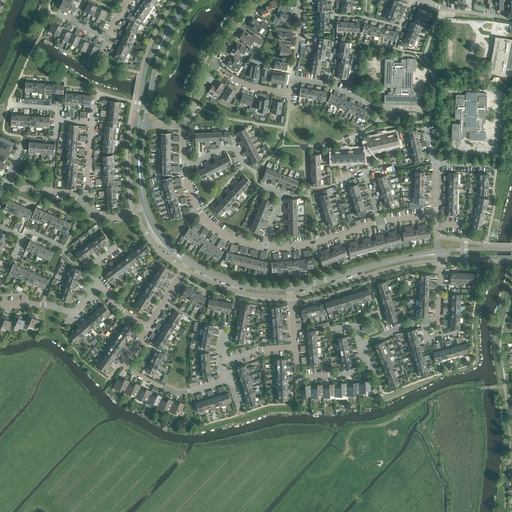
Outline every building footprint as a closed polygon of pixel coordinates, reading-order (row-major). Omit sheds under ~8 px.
[(146,0),(144,0),(142,3),(151,9),(154,5),(146,0)] [(272,10),(272,8),(277,6),(274,0),(267,3),(267,4),(265,5),(266,6),(260,9),(262,13),(260,13),(261,16),(263,15),(269,13),(268,10),(269,9),(269,10),(270,10),(272,10)] [(491,7),(491,1),(490,0),(478,0),(479,1),(484,1),(484,2),(486,2),(486,8),(491,8),(491,7)] [(495,0),(495,1),(491,1),(491,7),(495,7),(495,9),(503,9),(502,0),(495,0)] [(89,13),(93,4),(88,2),(84,11),(89,13)] [(151,9),(142,3),(140,7),(147,12),(148,14),(151,9)] [(388,8),(398,12),(400,7),(390,3),(388,8)] [(70,8),(61,4),(59,8),(68,12),(70,8)] [(94,15),(98,6),(93,4),(89,13),(94,15)] [(98,17),(102,9),(98,6),(94,15),(98,17)] [(289,24),(292,15),(288,13),(288,10),(288,7),(288,6),(280,6),(278,11),(282,13),(280,20),(289,24)] [(147,12),(140,7),(137,11),(145,18),(148,14),(147,12)] [(396,17),(398,12),(388,8),(386,13),(396,17)] [(102,9),(98,17),(104,20),(108,12),(106,12),(107,11),(102,9)] [(145,18),(137,11),(134,16),(130,13),(128,16),(141,23),(142,22),(145,18)] [(396,17),(386,13),(385,18),(395,22),(396,17)] [(426,16),(417,13),(417,14),(415,18),(424,21),(426,16)] [(128,25),(138,29),(140,25),(141,23),(128,16),(127,18),(130,20),(128,25)] [(261,23),(254,18),(249,26),(259,32),(262,27),(266,30),(268,26),(271,28),(272,26),(269,24),(267,23),(268,22),(265,20),(264,21),(263,20),(261,23)] [(422,26),(424,21),(415,18),(413,23),(422,26)] [(55,33),(59,25),(54,22),(53,23),(52,23),(49,31),(55,33)] [(422,26),(413,23),(411,22),(409,27),(420,31),(422,26)] [(55,33),(59,35),(60,36),(63,29),(63,27),(59,25),(55,33)] [(126,29),(135,34),(135,33),(136,34),(138,29),(128,25),(126,29)] [(291,41),(292,33),(289,32),(289,29),(278,27),(277,31),(280,31),(279,39),(291,41)] [(418,35),(420,31),(409,27),(407,31),(418,35)] [(72,33),(68,42),(73,44),(79,29),(77,28),(75,34),(72,33)] [(63,39),(67,31),(63,29),(60,36),(59,35),(58,37),(63,39)] [(77,46),(81,39),(81,37),(79,36),(81,30),(79,29),(73,44),(77,46)] [(127,30),(125,34),(133,38),(135,34),(126,29),(126,30),(127,30)] [(68,42),(72,33),(67,31),(63,39),(68,42)] [(252,37),(249,35),(249,34),(244,31),(239,38),(250,45),(254,40),(260,44),(263,40),(254,33),(252,37)] [(418,35),(407,31),(406,36),(416,40),(418,35)] [(135,39),(133,38),(125,34),(123,39),(133,44),(135,39)] [(416,40),(406,36),(404,42),(414,46),(416,40)] [(494,52),(491,73),(511,76),(511,39),(502,38),(502,40),(495,39),(493,51),(494,52)] [(77,46),(76,47),(81,50),(85,41),(81,39),(77,46)] [(120,44),(130,48),(133,44),(123,39),(120,44)] [(85,41),(81,50),(86,52),(90,43),(85,41)] [(90,43),(86,52),(90,54),(94,45),(90,43)] [(229,53),(233,56),(236,58),(239,60),(241,57),(238,55),(241,52),(244,54),(247,49),(241,45),(241,46),(237,43),(235,46),(234,45),(229,53)] [(289,56),(290,48),(287,47),(287,44),(280,43),(279,46),(282,46),(280,53),(283,54),(283,55),(289,56)] [(118,48),(128,53),(130,48),(120,44),(118,48)] [(94,45),(90,54),(95,56),(99,47),(94,45)] [(126,58),(128,53),(118,48),(116,53),(126,58)] [(126,58),(116,53),(114,58),(124,62),(126,58)] [(243,62),(239,60),(236,58),(233,56),(230,60),(229,59),(225,64),(238,72),(241,67),(243,62)] [(418,105),(418,96),(416,96),(416,86),(412,86),(413,71),(415,71),(416,59),(407,58),(407,60),(401,60),(401,63),(394,63),(394,59),(385,59),(384,87),(391,87),(391,92),(388,92),(388,95),(385,95),(384,104),(418,105)] [(286,70),(288,62),(276,60),(274,68),(286,70)] [(258,77),(260,66),(256,65),(255,66),(251,65),(249,77),(253,78),(254,77),(258,77)] [(284,84),(285,76),(273,74),(271,82),(284,84)] [(220,90),(224,84),(218,80),(214,86),(213,85),(209,91),(209,92),(217,97),(217,96),(220,90)] [(230,102),(234,96),(236,92),(229,87),(223,98),(230,102)] [(332,104),(337,92),(335,91),(333,95),(331,94),(327,102),(332,104)] [(487,93),(466,92),(466,95),(456,94),(456,98),(455,119),(460,119),(460,124),(452,124),(452,139),(460,140),(461,139),(462,139),(463,138),(464,138),(464,137),(465,136),(465,135),(465,132),(470,132),(470,140),(485,140),(486,133),(483,132),(484,117),(486,117),(487,96),(487,93)] [(251,106),(254,97),(243,94),(240,102),(251,106)] [(268,109),(269,100),(261,99),(257,99),(256,99),(255,108),(259,109),(259,112),(267,113),(269,113),(270,109),(268,109)] [(349,102),(347,102),(343,110),(347,111),(351,103),(352,102),(350,100),(349,102)] [(280,114),(282,102),(274,101),(272,113),(280,114)] [(362,109),(359,117),(366,121),(372,109),(368,107),(366,106),(364,110),(362,109)] [(241,137),(248,133),(245,128),(234,134),(236,136),(239,134),(241,137)] [(390,137),(393,147),(399,145),(396,131),(392,132),(393,136),(390,137)] [(240,144),(251,139),(248,133),(241,137),(242,140),(238,142),(240,144)] [(383,134),(386,148),(393,147),(390,137),(388,137),(387,133),(383,134)] [(423,133),(409,137),(406,137),(407,142),(410,142),(419,140),(418,137),(423,136),(423,133)] [(380,150),(386,148),(383,134),(379,135),(380,139),(377,140),(380,150)] [(380,150),(377,140),(375,140),(374,136),(370,137),(373,151),(380,150)] [(0,148),(0,149),(8,153),(11,145),(13,146),(15,143),(1,137),(0,138),(0,140),(3,142),(0,148)] [(373,151),(370,137),(366,138),(367,142),(364,143),(366,153),(373,151)] [(246,147),(253,144),(251,139),(240,144),(241,146),(245,145),(246,147)] [(412,152),(421,149),(420,147),(426,146),(425,143),(411,147),(412,152)] [(245,154),(256,148),(253,144),(246,147),(247,150),(243,152),(245,154)] [(256,148),(245,154),(246,156),(250,154),(251,157),(258,154),(256,148)] [(10,154),(8,153),(0,149),(0,162),(5,165),(3,164),(6,157),(8,158),(10,154)] [(223,158),(227,166),(232,163),(226,152),(224,153),(226,157),(223,158)] [(427,153),(413,157),(414,162),(414,165),(423,163),(422,160),(423,160),(423,157),(428,155),(427,153)] [(258,154),(251,157),(253,160),(249,162),(250,165),(261,159),(258,154)] [(216,157),(222,168),(227,166),(223,158),(220,160),(218,156),(216,157)] [(217,171),(222,168),(216,157),(214,158),(216,162),(213,164),(217,171)] [(217,171),(213,164),(210,165),(208,161),(206,162),(212,174),(217,171)] [(203,169),(206,176),(212,174),(206,162),(203,163),(205,167),(203,169)] [(202,179),(206,176),(203,169),(200,170),(198,166),(196,167),(202,179)] [(269,178),(272,170),(267,168),(262,180),(265,181),(266,177),(269,178)] [(415,177),(429,177),(429,175),(424,175),(424,172),(424,168),(420,168),(420,172),(415,171),(415,177)] [(273,184),(278,173),(272,170),(269,178),(272,179),(271,183),(273,184)] [(242,180),(247,185),(251,181),(242,173),(240,175),(244,178),(242,180)] [(280,182),(283,175),(278,173),(273,184),(275,185),(277,181),(280,182)] [(283,175),(280,182),(283,183),(281,188),(283,189),(288,177),(283,175)] [(379,183),(387,180),(386,175),(377,178),(379,183)] [(288,177),(283,189),(286,189),(287,185),(290,186),(293,179),(288,177)] [(236,179),(234,181),(244,190),(247,185),(242,180),(239,182),(236,179)] [(293,179),(290,186),(293,188),(292,192),(294,193),(299,181),(293,179)] [(377,184),(374,185),(375,187),(379,185),(380,188),(389,185),(391,184),(390,180),(387,180),(379,183),(377,184)] [(244,190),(234,181),(233,183),(236,186),(234,188),(240,194),(244,190)] [(359,190),(361,189),(364,188),(363,185),(358,187),(357,184),(349,187),(350,192),(359,190)] [(380,193),(382,193),(390,190),(389,185),(380,188),(381,191),(376,192),(377,194),(380,193)] [(240,194),(234,188),(232,191),(228,188),(227,190),(236,198),(240,194)] [(226,197),(232,202),(236,198),(227,190),(225,191),(228,194),(226,197)] [(320,201),(329,199),(327,193),(328,193),(327,190),(320,193),(320,195),(319,196),(320,201)] [(221,196),(219,198),(228,207),(232,202),(226,197),(224,199),(221,196)] [(228,207),(219,198),(217,200),(221,203),(218,205),(224,211),(228,207)] [(262,203),(269,206),(270,204),(275,205),(276,203),(264,198),(262,203)] [(10,213),(15,203),(9,200),(5,210),(10,213)] [(15,203),(10,213),(16,215),(21,205),(15,203)] [(259,209),(271,213),(272,211),(268,209),(269,206),(262,203),(259,209)] [(22,218),(23,216),(26,208),(21,205),(16,215),(22,218)] [(224,211),(218,205),(216,208),(213,205),(211,207),(220,215),(224,211)] [(370,207),(356,211),(358,217),(367,214),(366,211),(371,209),(370,207)] [(32,210),(26,208),(23,216),(29,219),(32,210)] [(38,220),(42,210),(36,208),(31,218),(38,220)] [(257,214),(265,217),(266,214),(270,216),(271,213),(259,209),(257,214)] [(457,209),(443,209),(443,211),(447,211),(447,214),(448,214),(448,216),(457,217),(457,209)] [(44,221),(48,213),(42,210),(38,220),(43,223),(44,221)] [(50,223),(53,215),(48,213),(44,221),(50,223)] [(264,220),(265,217),(257,214),(255,219),(267,224),(268,221),(264,220)] [(53,215),(50,223),(56,226),(59,218),(53,215)] [(59,218),(56,226),(55,228),(61,230),(61,228),(65,220),(59,218)] [(337,223),(335,218),(327,221),(328,226),(329,226),(329,227),(337,225),(336,223),(337,223)] [(267,224),(255,219),(253,224),(261,227),(262,224),(266,226),(267,224)] [(68,231),(71,223),(65,220),(61,228),(61,230),(60,232),(64,234),(63,237),(66,239),(70,232),(68,231)] [(196,228),(199,223),(197,221),(193,226),(191,229),(189,228),(183,237),(188,240),(194,231),(196,228)] [(261,227),(253,224),(251,230),(263,235),(264,232),(259,230),(261,227)] [(426,224),(422,225),(424,238),(430,237),(429,228),(427,228),(426,224)] [(413,226),(409,227),(411,240),(417,239),(416,230),(413,230),(413,226)] [(411,240),(409,227),(405,227),(405,231),(403,232),(404,241),(411,240)] [(98,236),(105,245),(107,243),(106,242),(109,240),(103,233),(101,231),(99,232),(101,234),(98,236)] [(192,243),(198,233),(194,231),(188,240),(192,243)] [(392,232),(396,244),(402,242),(400,234),(397,235),(396,231),(392,232)] [(203,236),(204,234),(202,232),(200,235),(198,233),(192,243),(197,245),(198,243),(203,236)] [(387,237),(389,246),(396,244),(392,232),(389,233),(390,236),(387,237)] [(383,234),(380,235),(383,247),(389,246),(387,237),(384,238),(383,234)] [(383,247),(380,235),(376,236),(377,240),(374,240),(376,249),(383,247)] [(94,236),(92,237),(99,247),(102,245),(103,246),(105,245),(98,236),(96,238),(94,236)] [(200,249),(206,240),(206,239),(203,236),(198,243),(201,246),(201,247),(200,249)] [(99,247),(92,237),(90,239),(92,241),(89,243),(95,251),(97,250),(96,249),(99,247)] [(371,237),(367,238),(370,251),(376,249),(374,240),(372,241),(371,237)] [(370,251),(367,238),(363,239),(364,243),(361,244),(363,252),(370,251)] [(219,249),(221,246),(224,241),(221,239),(216,247),(215,246),(210,253),(214,256),(219,249)] [(206,250),(210,243),(206,240),(200,249),(205,252),(206,250)] [(363,252),(361,244),(359,244),(358,240),(354,241),(357,254),(363,252)] [(32,252),(36,244),(34,243),(34,242),(32,241),(31,242),(30,241),(26,249),(32,252)] [(357,254),(354,241),(349,242),(350,246),(348,247),(350,256),(357,254)] [(140,246),(148,256),(149,254),(148,252),(151,250),(145,242),(140,246)] [(90,254),(83,244),(82,243),(80,244),(83,248),(80,250),(86,258),(88,257),(87,256),(90,254)] [(85,243),(83,244),(90,254),(93,252),(94,253),(95,251),(89,243),(87,245),(85,243)] [(210,253),(215,246),(210,243),(206,250),(210,253)] [(37,245),(36,244),(32,252),(38,254),(41,246),(40,246),(40,245),(38,244),(37,245)] [(341,244),(337,245),(342,257),(348,254),(345,246),(342,247),(341,244)] [(342,257),(337,245),(333,247),(334,250),(332,251),(336,260),(342,257)] [(41,246),(38,254),(37,256),(43,259),(44,257),(47,249),(45,248),(46,247),(43,246),(43,247),(41,246)] [(148,256),(140,246),(136,249),(141,257),(144,255),(146,257),(148,256)] [(223,247),(221,246),(219,249),(214,256),(218,258),(221,254),(224,255),(226,250),(224,249),(223,251),(221,250),(223,247)] [(49,250),(47,249),(44,257),(49,260),(53,252),(51,251),(52,250),(49,249),(49,250)] [(86,258),(80,250),(77,252),(76,249),(74,251),(76,253),(75,253),(81,261),(84,258),(85,259),(86,258)] [(131,253),(139,263),(140,261),(139,259),(141,257),(136,249),(131,253)] [(324,250),(329,262),(336,260),(332,251),(330,252),(328,249),(324,250)] [(233,254),(233,251),(230,250),(230,252),(227,251),(228,250),(226,250),(224,255),(226,256),(225,261),(231,262),(233,254)] [(323,265),(329,262),(324,250),(321,252),(322,256),(319,257),(323,265)] [(139,263),(131,253),(127,256),(133,265),(134,264),(133,263),(135,262),(137,264),(139,263)] [(133,265),(127,256),(127,257),(123,261),(130,270),(132,269),(130,267),(133,265)] [(118,264),(124,272),(127,269),(128,272),(130,270),(123,261),(118,264)] [(15,277),(19,267),(17,266),(18,265),(16,264),(15,265),(13,264),(9,274),(15,277)] [(114,268),(121,277),(123,276),(121,274),(124,272),(118,264),(114,268)] [(162,264),(159,269),(167,274),(170,269),(162,264)] [(20,266),(19,267),(15,277),(21,279),(25,269),(24,268),(24,267),(20,266)] [(70,272),(80,276),(81,273),(79,273),(80,269),(72,266),(72,267),(69,266),(68,268),(71,269),(70,272)] [(121,277),(114,268),(109,271),(115,278),(118,276),(119,279),(121,277)] [(25,269),(21,279),(26,282),(31,272),(29,271),(30,270),(27,269),(27,270),(25,269)] [(173,277),(171,276),(169,275),(167,274),(159,269),(156,273),(164,278),(166,276),(171,279),(173,277)] [(33,273),(31,272),(26,282),(32,284),(37,274),(35,274),(36,273),(33,271),(33,273)] [(117,281),(115,278),(109,271),(105,275),(110,282),(111,282),(112,284),(117,281)] [(65,276),(77,281),(78,277),(79,278),(80,276),(70,272),(69,275),(66,274),(65,276)] [(163,281),(164,278),(156,273),(154,278),(166,285),(167,283),(163,281)] [(37,274),(32,284),(38,287),(42,277),(41,276),(41,275),(39,274),(38,275),(37,274)] [(76,284),(77,281),(65,276),(64,279),(67,280),(66,283),(76,286),(77,284),(76,284)] [(42,277),(38,287),(44,290),(48,279),(47,279),(47,278),(45,277),(44,278),(42,277)] [(166,285),(154,278),(151,282),(159,287),(160,284),(165,287),(166,285)] [(379,290),(388,287),(387,284),(390,283),(389,280),(387,281),(378,284),(379,290)] [(155,291),(156,291),(158,292),(161,294),(162,292),(158,289),(159,287),(151,282),(149,286),(148,286),(155,291)] [(75,288),(76,286),(66,283),(65,286),(61,285),(60,287),(62,287),(73,291),(74,288),(75,288)] [(148,286),(149,286),(148,286),(145,290),(153,295),(155,291),(148,286)] [(73,291),(62,287),(60,287),(59,289),(63,290),(62,294),(73,297),(73,295),(72,294),(73,291)] [(186,298),(192,289),(189,287),(189,289),(186,287),(181,295),(179,299),(181,300),(184,296),(186,298)] [(381,295),(392,291),(392,289),(389,290),(388,287),(379,290),(381,295)] [(190,303),(196,292),(193,291),(194,290),(192,289),(186,298),(189,300),(188,302),(190,303)] [(363,290),(366,300),(369,299),(370,302),(372,301),(371,298),(372,298),(369,289),(365,290),(365,289),(363,290)] [(151,297),(153,295),(145,290),(142,294),(150,299),(154,302),(155,300),(151,297)] [(358,292),(361,304),(364,303),(363,301),(366,300),(363,290),(361,290),(361,291),(358,292)] [(383,300),(392,298),(391,295),(393,294),(392,291),(381,295),(383,300)] [(196,292),(190,303),(192,304),(193,302),(197,303),(201,294),(199,293),(199,294),(196,292)] [(354,292),(352,293),(355,303),(358,302),(359,305),(361,304),(358,292),(354,293),(354,292)] [(347,296),(350,308),(353,307),(352,304),(355,303),(352,293),(350,294),(350,295),(347,296)] [(73,297),(62,294),(61,297),(59,296),(58,298),(61,299),(60,299),(69,302),(70,299),(72,299),(73,297)] [(150,299),(142,294),(139,299),(147,304),(149,301),(153,304),(154,302),(150,299)] [(205,307),(207,299),(206,299),(206,298),(203,296),(204,295),(201,294),(197,303),(200,305),(198,307),(200,308),(201,306),(202,306),(205,307)] [(344,306),(341,296),(339,297),(339,298),(336,299),(340,311),(342,310),(341,307),(344,306)] [(343,296),(341,296),(344,306),(347,305),(348,308),(350,308),(347,296),(343,297),(343,296)] [(207,299),(205,307),(207,308),(208,308),(207,311),(209,311),(210,308),(213,309),(215,299),(213,298),(213,300),(209,299),(209,300),(207,299)] [(384,306),(396,302),(395,300),(393,301),(392,298),(383,300),(384,306)] [(147,304),(139,299),(137,303),(145,308),(146,309),(149,311),(150,309),(146,306),(147,304)] [(340,311),(336,299),(333,300),(332,299),(330,300),(333,310),(336,309),(337,312),(340,311)] [(221,301),(218,313),(221,313),(221,311),(224,311),(226,301),(224,300),(224,302),(221,301)] [(333,310),(330,300),(328,300),(328,302),(325,303),(328,312),(329,314),(331,314),(330,311),(333,310)] [(240,308),(252,311),(255,311),(255,309),(249,308),(250,304),(241,302),(240,308)] [(394,309),(395,309),(394,305),(397,305),(396,302),(384,306),(386,311),(394,309)] [(145,308),(137,303),(134,308),(142,313),(145,308)] [(312,306),(315,318),(321,316),(320,314),(317,303),(315,304),(315,305),(312,306)] [(320,314),(321,316),(326,315),(325,312),(326,312),(323,303),(320,304),(320,303),(317,303),(320,314)] [(99,308),(107,317),(109,316),(107,314),(110,311),(104,305),(99,308)] [(172,314),(180,319),(183,314),(175,309),(175,310),(169,306),(167,308),(172,311),(174,312),(172,314)] [(309,316),(306,306),(304,307),(305,308),(301,309),(303,318),(304,320),(306,320),(305,317),(309,316)] [(309,306),(306,306),(309,316),(312,316),(313,318),(315,318),(312,306),(309,307),(309,306)] [(107,317),(99,308),(95,312),(101,319),(104,317),(105,319),(107,317)] [(386,311),(385,311),(387,317),(398,314),(401,313),(400,310),(395,312),(394,309),(386,311)] [(91,316),(99,325),(103,321),(101,319),(95,312),(91,316)] [(29,313),(26,321),(22,329),(23,329),(24,327),(27,329),(29,325),(36,328),(40,320),(32,317),(33,315),(29,313)] [(163,315),(177,324),(180,319),(172,314),(170,317),(169,316),(164,313),(163,315)] [(12,322),(9,330),(10,328),(14,329),(15,326),(22,329),(26,321),(18,318),(19,316),(16,314),(12,322)] [(399,316),(398,314),(387,317),(388,323),(397,320),(396,317),(399,316)] [(9,330),(12,322),(5,319),(6,317),(2,315),(0,319),(0,330),(2,327),(9,330)] [(177,324),(163,315),(161,318),(166,321),(166,320),(168,321),(166,324),(174,329),(177,324)] [(99,325),(91,316),(86,320),(92,327),(95,324),(97,326),(99,325)] [(90,329),(92,327),(86,320),(82,323),(90,332),(92,331),(90,329)] [(90,332),(82,323),(78,327),(79,328),(84,334),(86,332),(88,334),(90,332)] [(174,329),(166,324),(164,327),(163,326),(158,323),(157,325),(171,334),(174,329)] [(203,330),(217,332),(217,330),(213,329),(214,325),(205,323),(203,330)] [(123,328),(131,333),(134,329),(126,324),(123,328)] [(171,334),(157,325),(155,328),(160,331),(161,330),(162,331),(160,334),(168,339),(171,334)] [(247,327),(237,325),(238,325),(237,331),(249,333),(249,331),(247,330),(247,327)] [(408,336),(417,334),(416,332),(422,330),(421,327),(404,332),(406,337),(408,337),(408,336)] [(85,335),(84,334),(79,328),(74,332),(82,341),(84,339),(82,337),(85,335)] [(132,335),(131,333),(123,328),(120,332),(128,338),(129,335),(134,338),(135,336),(132,335)] [(82,341),(74,332),(70,336),(76,343),(79,340),(80,342),(82,341)] [(120,332),(119,332),(117,336),(117,337),(125,342),(128,338),(120,332)] [(168,339),(160,334),(158,337),(157,336),(152,332),(151,335),(165,344),(168,339)] [(165,344),(151,335),(149,337),(154,341),(155,340),(156,341),(154,344),(162,349),(165,344)] [(212,337),(202,335),(201,335),(200,340),(217,344),(217,341),(211,340),(212,337)] [(338,344),(348,342),(347,339),(351,338),(350,336),(347,337),(347,336),(337,338),(338,344)] [(125,342),(117,337),(114,341),(122,346),(124,344),(125,345),(127,343),(125,342)] [(461,337),(459,338),(463,354),(469,352),(469,351),(466,343),(463,344),(463,343),(461,337)] [(458,358),(464,356),(463,354),(459,338),(456,339),(457,345),(458,344),(458,346),(455,346),(458,355),(458,358)] [(217,344),(200,340),(198,349),(203,350),(209,350),(209,348),(210,345),(216,346),(217,344)] [(377,350),(386,347),(384,344),(387,343),(386,340),(383,341),(375,345),(377,350)] [(451,340),(448,341),(452,357),(458,355),(455,346),(452,347),(452,346),(451,340)] [(112,345),(120,351),(124,354),(126,352),(120,348),(122,346),(114,341),(112,345)] [(440,343),(437,344),(441,360),(446,358),(444,349),(441,350),(440,349),(441,349),(440,343)] [(412,351),(421,349),(419,344),(411,346),(408,347),(410,352),(412,351)] [(441,360),(437,344),(434,345),(435,350),(436,350),(436,352),(433,352),(435,361),(441,360)] [(108,349),(117,355),(118,353),(120,354),(121,354),(123,356),(124,354),(120,351),(112,345),(111,345),(108,349)] [(388,346),(386,347),(377,350),(379,355),(390,351),(388,346)] [(339,350),(340,355),(350,354),(349,350),(353,350),(352,347),(339,350)] [(117,355),(108,349),(105,353),(107,354),(114,359),(117,355)] [(201,359),(214,358),(216,358),(216,355),(210,356),(209,352),(209,350),(203,350),(198,349),(198,353),(199,359),(201,359)] [(148,354),(162,360),(165,354),(155,350),(154,353),(149,352),(148,351),(147,353),(148,354)] [(390,351),(379,355),(381,361),(390,357),(392,356),(390,351)] [(116,360),(114,359),(107,354),(104,358),(111,363),(113,361),(117,364),(119,362),(116,360)] [(160,365),(162,360),(148,354),(148,356),(152,358),(150,361),(159,364),(160,365)] [(350,357),(350,354),(340,355),(337,356),(338,362),(342,361),(355,358),(354,356),(350,357)] [(423,359),(423,358),(425,358),(427,358),(426,355),(423,356),(422,354),(413,356),(412,357),(413,362),(415,361),(416,361),(423,359)] [(383,366),(394,362),(394,359),(391,360),(390,357),(381,361),(383,366)] [(109,368),(113,371),(114,369),(110,366),(111,363),(104,358),(101,362),(109,368)] [(355,361),(355,358),(342,361),(343,367),(352,365),(351,362),(355,361)] [(416,361),(415,361),(416,366),(417,366),(426,363),(425,361),(427,360),(427,358),(425,358),(423,358),(423,359),(416,361)] [(145,362),(144,364),(156,370),(159,364),(150,361),(149,364),(145,362)] [(113,371),(109,368),(101,362),(98,367),(106,372),(107,370),(111,373),(113,371)] [(393,368),(393,369),(394,368),(393,365),(395,364),(394,362),(383,366),(385,371),(393,368)] [(155,376),(158,370),(156,370),(144,364),(141,363),(140,365),(147,368),(145,371),(155,376)] [(239,373),(251,369),(254,368),(253,366),(247,368),(246,365),(237,368),(239,373)] [(385,371),(384,372),(386,377),(398,373),(397,371),(394,372),(393,369),(393,368),(385,371)] [(417,376),(429,373),(428,370),(430,370),(429,368),(427,368),(419,371),(416,371),(417,376)] [(241,379),(250,376),(249,372),(251,372),(251,369),(239,373),(241,379)] [(389,382),(397,379),(396,376),(399,375),(398,373),(386,377),(389,382)] [(251,379),(250,376),(241,379),(243,384),(254,380),(253,378),(251,379)] [(128,384),(130,381),(125,379),(123,382),(117,379),(113,387),(120,390),(120,389),(125,391),(128,384)] [(397,379),(389,382),(391,388),(400,384),(399,384),(402,383),(401,381),(398,382),(397,379)] [(252,387),(253,387),(252,383),(255,382),(254,380),(243,384),(244,389),(245,389),(252,387)] [(358,384),(359,393),(366,393),(366,391),(371,391),(370,380),(364,380),(365,384),(358,384)] [(139,389),(141,386),(135,383),(134,387),(128,384),(125,391),(124,392),(130,395),(131,394),(136,396),(139,389)] [(347,394),(346,387),(346,383),(341,384),(341,387),(335,387),(335,397),(342,396),(342,394),(347,394)] [(350,387),(350,383),(346,383),(346,387),(347,394),(347,396),(359,395),(359,393),(358,384),(358,383),(353,383),(353,386),(350,387)] [(323,395),(323,397),(330,397),(330,399),(335,398),(335,397),(335,387),(335,384),(329,384),(329,388),(323,388),(322,388),(323,395)] [(311,396),(310,389),(310,385),(305,386),(305,389),(299,390),(299,399),(306,398),(306,396),(311,396)] [(322,388),(323,388),(322,385),(317,385),(317,388),(310,389),(311,396),(311,398),(318,398),(318,396),(323,395),(322,388)] [(223,386),(221,387),(226,403),(231,401),(229,392),(225,394),(225,392),(223,386)] [(226,405),(226,403),(221,387),(218,388),(220,394),(221,395),(217,396),(220,405),(221,406),(226,405)] [(245,389),(244,389),(243,389),(245,395),(256,391),(256,389),(253,390),(252,387),(245,389)] [(147,401),(152,391),(146,389),(145,392),(139,389),(136,396),(135,397),(141,400),(142,399),(147,401)] [(213,390),(210,391),(215,407),(220,405),(217,396),(214,397),(214,396),(213,390)] [(161,399),(163,396),(152,391),(147,401),(145,404),(148,406),(149,404),(152,405),(153,404),(155,405),(158,406),(161,399)] [(210,411),(216,409),(215,407),(210,391),(207,392),(209,398),(210,397),(210,398),(207,400),(209,408),(210,411)] [(247,401),(256,398),(255,395),(257,394),(257,393),(260,392),(259,391),(256,391),(245,395),(247,401)] [(202,393),(199,394),(204,410),(209,408),(207,400),(203,401),(203,399),(204,399),(202,393)] [(199,394),(196,395),(198,401),(199,401),(199,402),(195,403),(196,404),(193,405),(195,412),(198,411),(199,414),(205,412),(204,410),(199,394)] [(288,394),(279,395),(279,397),(276,397),(276,403),(287,402),(287,400),(293,399),(293,397),(288,397),(288,394)] [(256,398),(247,401),(249,406),(257,403),(258,404),(261,403),(260,400),(257,401),(256,398)] [(169,411),(173,402),(174,401),(168,399),(167,402),(161,399),(158,406),(157,408),(163,411),(164,409),(169,411)] [(169,411),(175,414),(176,412),(181,414),(180,415),(184,417),(186,412),(182,410),(185,404),(180,402),(178,405),(173,402),(169,411)]
